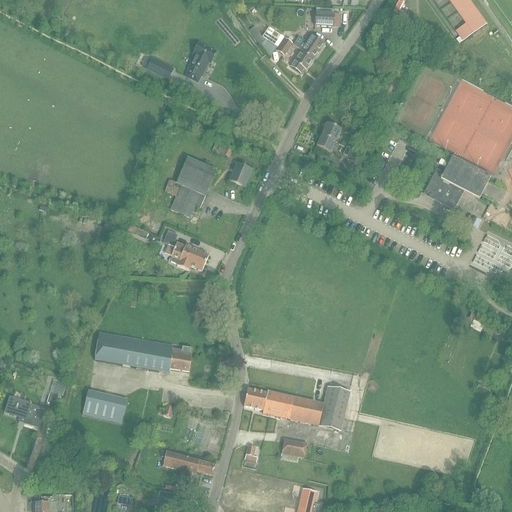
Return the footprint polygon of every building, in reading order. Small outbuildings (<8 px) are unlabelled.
[(467,0),(447,0),(465,25),(455,32),(460,38),(462,42),(484,26),(486,25),(467,0)] [(332,28),(333,14),(315,13),(314,27),(332,28)] [(255,40),(260,36),(250,22),(244,26),(255,40)] [(270,40),(276,30),(265,22),(258,33),(270,40)] [(292,46),(301,51),(300,52),(304,55),(305,53),(313,59),(324,44),(311,36),(306,43),(298,37),(292,46)] [(258,43),(266,48),(269,42),(261,38),(258,43)] [(283,57),(291,45),(284,40),(276,52),(283,57)] [(202,77),(208,63),(210,64),(215,52),(198,44),(193,55),(194,56),(188,70),(189,70),(185,77),(197,83),(201,76),(202,77)] [(306,71),(313,59),(305,53),(304,55),(300,52),(290,67),(300,74),(304,69),(306,71)] [(152,60),(147,70),(167,80),(172,70),(152,60)] [(327,124),(321,136),(335,142),(341,131),(327,124)] [(335,142),(321,136),(316,147),(330,154),(335,142)] [(225,147),(221,156),(229,160),(233,151),(225,147)] [(358,155),(351,151),(349,157),(356,160),(358,155)] [(478,200),(490,178),(452,158),(443,174),(436,170),(423,196),(453,211),(463,192),(478,200)] [(205,196),(215,172),(187,160),(176,184),(181,186),(171,210),(189,218),(194,207),(200,209),(205,197),(205,196)] [(244,189),(252,171),(236,164),(228,182),(244,189)] [(148,233),(156,213),(139,206),(131,226),(148,233)] [(135,229),(132,235),(145,240),(148,234),(135,229)] [(177,265),(176,267),(188,272),(190,267),(201,272),(208,256),(185,246),(185,247),(171,241),(174,235),(168,232),(163,244),(174,249),(170,258),(172,258),(170,262),(177,265)] [(472,314),(467,323),(472,325),(474,321),(479,323),(481,319),(472,314)] [(126,367),(168,374),(169,370),(188,373),(192,349),(182,348),(181,351),(172,350),(172,347),(129,339),(98,334),(94,361),(126,367)] [(480,384),(476,391),(488,397),(492,389),(480,384)] [(247,390),(243,407),(263,412),(262,414),(340,432),(349,393),(327,388),(323,405),(267,392),(267,394),(247,390)] [(126,401),(87,392),(82,415),(121,424),(126,401)] [(53,409),(57,396),(49,393),(45,406),(53,409)] [(40,430),(45,413),(30,408),(31,404),(11,398),(6,413),(25,419),(24,425),(40,430)] [(170,418),(173,409),(166,406),(163,416),(170,418)] [(284,442),(280,459),(297,463),(298,458),(304,459),(306,445),(284,440),(284,442)] [(248,446),(244,460),(256,463),(257,458),(252,457),(255,448),(248,446)] [(196,473),(212,477),(215,465),(166,452),(162,467),(196,475),(196,473)] [(302,491),(297,511),(317,511),(318,510),(312,509),(315,494),(302,491)] [(197,511),(201,511),(204,498),(191,496),(190,504),(194,505),(193,511),(197,511)] [(41,504),(35,504),(34,511),(56,511),(56,504),(52,504),(52,498),(41,498),(41,504)]
